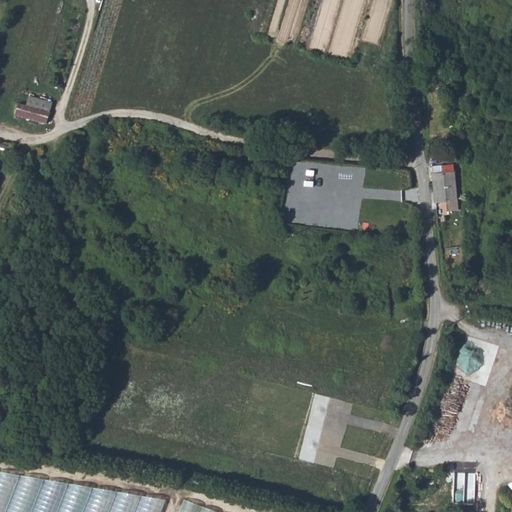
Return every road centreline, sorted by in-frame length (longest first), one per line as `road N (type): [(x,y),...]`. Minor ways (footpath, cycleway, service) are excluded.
road 1 (unclassified): [(411,0),(408,49),(435,296),(432,339),(371,511)]
road 2 (track): [(422,167),(280,152),(147,118),(73,126),(32,144),(0,140)]
road 3 (track): [(0,463),(252,511)]
